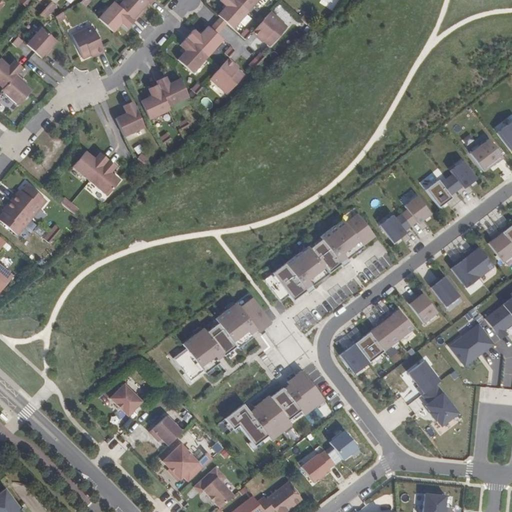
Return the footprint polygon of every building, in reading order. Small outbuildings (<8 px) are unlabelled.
[(147,3),(144,0),(123,0),(118,6),(134,21),(140,15),(138,13),(141,9),(147,3)] [(226,7),(218,16),(232,29),(247,12),(233,0),(220,0),(220,1),(226,7)] [(233,0),(247,12),(258,0),(233,0)] [(322,0),(320,4),(333,11),(338,0),(322,0)] [(55,6),(51,2),(45,8),(50,12),(55,6)] [(118,6),(113,2),(98,19),(112,31),(113,32),(121,23),(127,29),(134,21),(118,6)] [(281,5),(273,10),(278,18),(286,12),(281,5)] [(50,12),(45,8),(39,15),(44,19),(50,12)] [(260,23),(252,33),(258,38),(259,37),(263,41),(269,47),(287,27),(270,12),(260,23)] [(66,18),(62,13),(55,17),(58,22),(66,18)] [(284,14),(280,20),(289,24),(292,18),(284,14)] [(306,25),(311,20),(304,14),(300,19),(306,25)] [(186,37),(207,56),(222,40),(208,28),(207,26),(199,36),(193,30),(186,37)] [(92,27),(72,36),(83,60),(91,56),(96,53),(97,55),(104,52),(99,40),(92,27)] [(42,29),(41,28),(26,45),(42,60),(48,54),(46,52),(50,48),(56,41),(42,29)] [(240,36),(245,40),(251,34),(246,29),(240,36)] [(22,41),(17,37),(11,44),(16,48),(22,41)] [(185,51),(177,60),(192,73),(207,56),(186,37),(179,45),(185,51)] [(224,54),(229,58),(235,51),(230,47),(224,54)] [(255,59),(259,63),(265,57),(260,53),(255,59)] [(8,67),(0,59),(0,85),(3,89),(16,74),(22,68),(14,61),(8,67)] [(210,79),(226,94),(244,75),(237,69),(233,65),(234,64),(228,59),(220,68),(210,79)] [(249,66),(253,70),(259,63),(255,59),(249,66)] [(3,89),(1,91),(18,106),(19,104),(31,91),(24,85),(20,81),(22,80),(16,74),(3,89)] [(157,84),(167,107),(188,97),(180,81),(179,79),(169,85),(165,77),(156,81),(157,84)] [(151,97),(140,102),(149,120),(169,110),(157,84),(148,89),(151,97)] [(191,91),(196,94),(202,88),(197,84),(191,91)] [(126,113),(115,118),(123,137),(144,127),(132,102),(123,106),(126,113)] [(178,124),(181,130),(189,125),(185,120),(178,124)] [(511,123),(511,122),(496,133),(511,153),(511,151),(511,123)] [(160,139),(163,144),(170,140),(167,134),(160,139)] [(503,159),(488,140),(470,154),(482,170),(494,160),(496,162),(497,164),(503,159)] [(72,167),(90,182),(107,160),(100,153),(94,160),(85,152),(72,167)] [(140,154),(137,159),(143,164),(147,160),(140,154)] [(107,160),(90,182),(107,196),(119,181),(110,173),(115,167),(107,160)] [(494,160),(482,170),(483,172),(496,162),(494,160)] [(463,189),(476,179),(463,161),(449,171),(451,173),(445,178),(456,192),(462,187),(463,189)] [(456,192),(445,178),(439,182),(438,180),(425,190),(439,208),(452,198),(450,196),(456,192)] [(32,219),(46,201),(26,185),(21,191),(17,196),(16,195),(11,201),(20,209),(32,219)] [(66,196),(62,201),(68,207),(72,202),(66,196)] [(418,224),(431,215),(417,197),(404,206),(405,208),(400,213),(410,227),(416,222),(418,224)] [(20,209),(11,201),(5,207),(7,208),(3,213),(0,216),(0,221),(17,236),(32,219),(20,209)] [(72,202),(68,207),(75,212),(79,207),(72,202)] [(410,227),(400,213),(394,217),(392,216),(379,225),(393,243),(406,234),(404,231),(410,227)] [(308,246),(263,280),(280,302),(288,296),(293,301),(306,291),(308,295),(315,289),(312,286),(341,265),(343,268),(349,263),(347,260),(363,247),(363,246),(375,237),(357,214),(345,223),(342,220),(319,237),(321,240),(309,249),(308,246)] [(499,231),(511,246),(511,224),(511,226),(508,228),(506,226),(499,231)] [(59,230),(54,226),(49,233),(54,237),(59,230)] [(511,255),(511,246),(499,231),(493,235),(495,238),(492,240),(488,244),(502,263),(511,255)] [(43,240),(48,244),(54,237),(49,233),(43,240)] [(469,251),(462,256),(479,278),(492,267),(478,248),(473,251),(471,254),(469,251)] [(479,278),(462,256),(456,261),(458,263),(455,266),(450,269),(465,288),(479,278)] [(417,269),(428,285),(436,279),(425,263),(417,269)] [(0,290),(12,276),(0,266),(0,290)] [(447,309),(461,299),(446,279),(438,285),(436,283),(430,288),(447,309)] [(271,323),(248,293),(215,319),(218,323),(206,332),(203,328),(182,344),(185,348),(172,358),(190,380),(202,371),(204,373),(219,362),(217,359),(223,355),(224,356),(236,346),(238,348),(252,337),(250,335),(256,330),(258,333),(271,323)] [(423,324),(437,313),(422,294),(417,298),(414,300),(413,297),(406,302),(423,324)] [(511,297),(484,319),(500,340),(507,335),(503,330),(511,323),(511,297)] [(339,355),(354,374),(413,329),(398,310),(390,317),(388,315),(375,324),(377,326),(360,339),(359,337),(346,347),(348,349),(339,355)] [(494,344),(479,324),(449,347),(463,364),(479,352),(481,354),(494,344)] [(464,366),(481,354),(479,352),(463,364),(464,366)] [(416,353),(398,366),(405,375),(422,361),(416,353)] [(383,376),(395,399),(412,390),(400,367),(383,376)] [(304,416),(324,400),(301,371),(287,382),(289,385),(283,389),(282,388),(270,398),(268,396),(254,407),(255,408),(250,412),(244,404),(224,419),(233,430),(238,426),(254,447),(268,436),(271,441),(291,426),(288,421),(300,411),(304,416)] [(124,384),(110,398),(116,404),(118,402),(123,408),(121,409),(127,416),(142,402),(124,384)] [(458,414),(436,384),(422,395),(428,404),(425,406),(430,412),(429,413),(435,421),(436,420),(441,427),(458,414)] [(166,416),(149,432),(155,438),(158,436),(161,439),(167,446),(182,432),(166,416)] [(133,418),(120,431),(135,447),(148,433),(133,418)] [(203,468),(192,457),(193,454),(189,450),(186,450),(180,444),(162,461),(169,468),(174,474),(172,476),(178,481),(183,476),(188,482),(203,468)] [(301,467),(313,483),(318,479),(323,475),(329,470),(328,469),(334,464),(324,451),(318,456),(317,455),(301,467)] [(219,508),(233,496),(216,478),(221,473),(215,467),(193,487),(199,493),(202,490),(219,508)] [(264,511),(285,511),(287,511),(286,509),(291,505),(292,507),(301,500),(288,482),(266,499),(264,497),(257,502),(264,511)] [(0,511),(21,511),(3,487),(0,489),(0,511)] [(424,494),(422,511),(443,511),(444,507),(445,496),(424,494)] [(264,511),(257,502),(252,497),(232,511),(264,511)] [(390,511),(389,500),(369,501),(369,511),(390,511)]
